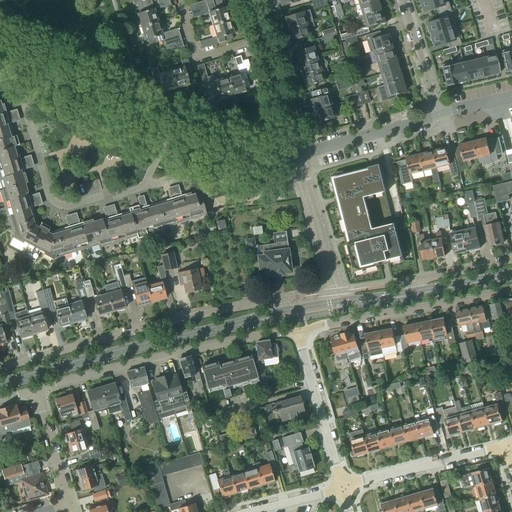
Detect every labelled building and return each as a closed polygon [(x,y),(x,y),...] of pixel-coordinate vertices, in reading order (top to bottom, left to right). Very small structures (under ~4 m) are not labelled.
[(137,4),(139,8),(165,0),(132,0),(133,6),(137,4)] [(139,20),(142,28),(159,22),(155,10),(171,6),(169,0),(165,0),(139,8),(140,13),(136,14),(138,20),(139,20)] [(191,13),(222,4),(220,0),(204,0),(205,1),(189,6),(191,13)] [(328,5),(326,0),(320,0),(312,3),(314,9),(328,5)] [(376,0),(372,0),(359,4),(362,16),(380,10),(376,0)] [(450,9),(446,0),(419,0),(423,11),(436,7),(437,13),(450,9)] [(213,26),(231,20),(227,7),(223,8),(222,4),(191,13),(192,19),(209,14),(213,26)] [(328,8),(330,14),(335,12),(335,11),(341,9),(340,4),(328,8)] [(341,9),(335,11),(335,12),(337,18),(343,16),(341,9)] [(455,27),(450,9),(437,13),(439,19),(426,23),(427,26),(426,26),(428,33),(429,32),(430,35),(455,27)] [(285,18),(288,30),(313,21),(309,10),(285,18)] [(341,41),(352,38),(369,33),(367,27),(383,22),(380,10),(362,16),(356,18),(357,23),(364,21),(366,27),(340,35),(341,41)] [(231,20),(213,26),(216,37),(200,42),(202,49),(233,40),(231,35),(235,34),(231,20)] [(313,21),(288,30),(292,41),(309,36),(307,29),(315,27),(313,21)] [(159,22),(142,28),(144,36),(143,36),(145,42),(148,41),(150,45),(163,41),(180,36),(178,29),(163,34),(159,22)] [(320,32),(322,37),(336,33),(335,27),(320,32)] [(455,27),(430,35),(431,37),(429,37),(431,44),(433,44),(434,46),(446,42),(448,49),(454,47),(461,45),(455,27)] [(380,32),(365,36),(370,53),(373,52),(373,51),(390,46),(387,34),(381,36),(380,32)] [(336,33),(322,37),(324,44),(336,40),(338,39),(336,33)] [(180,36),(163,41),(165,47),(182,42),(180,36)] [(346,48),(358,44),(356,39),(352,40),(343,43),(342,45),(347,59),(350,59),(346,48)] [(182,42),(165,47),(167,52),(184,47),(182,42)] [(295,52),(299,64),(316,58),(312,46),(295,52)] [(373,52),(377,63),(394,57),(390,46),(373,51),(373,52)] [(511,70),(511,52),(511,48),(500,51),(505,72),(511,70)] [(499,73),(494,53),(484,55),(488,76),(499,73)] [(488,76),(484,55),(473,58),(478,78),(488,76)] [(250,87),(246,75),(252,73),(248,60),(242,61),(240,56),(234,58),(239,74),(227,78),(233,96),(246,92),(245,89),(250,87)] [(299,64),(302,75),(326,67),(327,65),(327,63),(326,61),(324,61),(324,59),(322,59),(321,57),(316,59),(316,58),(299,64)] [(377,63),(380,74),(397,69),(394,57),(377,63)] [(463,60),(462,60),(467,81),(478,78),(473,58),(472,58),(473,60),(463,63),(463,60)] [(183,68),(171,71),(177,89),(190,85),(189,81),(194,80),(188,60),(181,62),(183,68)] [(452,62),(451,62),(457,84),(457,83),(467,81),(462,60),(452,63),(452,62)] [(456,84),(451,62),(441,65),(446,86),(456,84)] [(326,67),(302,75),(305,86),(326,80),(324,74),(325,72),(328,72),(326,67)] [(177,89),(171,71),(159,75),(157,69),(151,71),(157,91),(162,90),(164,94),(177,89)] [(380,74),(383,85),(401,80),(397,69),(380,74)] [(213,75),(201,79),(207,100),(218,97),(219,101),(233,96),(227,78),(219,80),(214,78),(213,75)] [(335,79),(337,84),(350,80),(349,75),(335,79)] [(351,83),(352,86),(355,94),(360,93),(362,92),(360,87),(365,86),(363,79),(357,81),(351,83)] [(352,86),(351,83),(350,80),(337,84),(339,90),(352,86)] [(383,85),(377,87),(382,102),(397,97),(396,94),(404,92),(401,80),(383,85)] [(312,99),(309,100),(313,112),(330,106),(327,94),(330,93),(329,87),(311,93),(312,99)] [(369,102),(366,91),(362,92),(360,93),(364,104),(369,102)] [(360,93),(355,94),(354,94),(358,106),(364,104),(360,93)] [(349,96),(352,105),(352,108),(358,106),(354,94),(349,96)] [(352,108),(352,105),(349,96),(343,98),(347,109),(352,108)] [(313,112),(317,123),(339,116),(335,104),(330,106),(313,112)] [(32,211),(34,211),(25,183),(28,183),(20,155),(18,155),(16,147),(20,145),(17,136),(13,137),(10,129),(12,128),(6,109),(3,110),(1,106),(0,106),(0,175),(4,189),(1,190),(15,234),(13,237),(23,243),(24,241),(29,243),(22,255),(35,261),(41,250),(45,252),(44,254),(54,259),(56,256),(80,250),(81,254),(84,253),(83,249),(100,244),(100,246),(138,235),(139,238),(148,235),(147,232),(206,214),(203,202),(198,203),(196,197),(192,198),(192,196),(187,197),(186,194),(166,200),(166,202),(150,207),(149,205),(139,208),(138,205),(129,208),(130,213),(122,215),(121,214),(93,222),(92,219),(64,228),(65,229),(54,232),(53,235),(48,233),(51,227),(42,223),(39,228),(34,225),(36,223),(32,211)] [(479,141),(473,142),(477,158),(478,165),(483,163),(483,166),(493,164),(493,162),(498,161),(497,156),(493,140),(493,139),(487,141),(487,139),(485,139),(485,138),(478,139),(479,141)] [(499,138),(493,140),(497,156),(503,154),(499,138)] [(477,158),(473,142),(468,143),(467,142),(461,143),(461,145),(459,145),(460,147),(454,148),(459,170),(466,168),(464,161),(477,158)] [(432,152),(436,168),(450,165),(452,174),(458,173),(454,157),(448,158),(446,149),(444,149),(444,147),(438,149),(438,151),(432,152)] [(431,169),(435,186),(440,185),(436,168),(432,152),(427,153),(427,151),(421,153),(421,155),(419,155),(423,171),(431,169)] [(407,156),(408,158),(406,158),(406,160),(396,163),(402,185),(412,183),(410,174),(423,171),(419,155),(414,156),(414,154),(407,156)] [(334,192),(336,198),(338,197),(340,203),(337,203),(339,209),(340,209),(342,218),(341,218),(342,222),(343,222),(345,231),(344,231),(346,237),(349,237),(350,243),(347,243),(348,245),(349,245),(351,254),(350,255),(355,273),(380,266),(379,263),(388,261),(389,264),(393,263),(392,262),(400,260),(401,261),(404,260),(395,224),(393,224),(373,230),(365,198),(385,192),(385,193),(387,192),(380,165),(373,167),(373,168),(369,169),(368,168),(344,174),(344,175),(335,178),(335,176),(331,177),(332,183),(333,183),(335,192),(334,192)] [(511,193),(511,181),(493,187),(497,204),(510,201),(508,195),(511,193)] [(472,191),(466,193),(468,204),(471,219),(478,217),(474,201),(474,202),(472,191)] [(478,217),(483,216),(489,246),(503,243),(496,212),(488,214),(485,199),(474,201),(478,217)] [(444,218),(442,218),(444,228),(450,227),(448,216),(443,217),(444,218)] [(444,228),(442,218),(436,219),(438,229),(444,228)] [(224,220),(216,222),(218,231),(226,229),(224,220)] [(421,232),(419,221),(411,223),(413,234),(421,232)] [(468,229),(462,230),(467,251),(480,248),(474,225),(468,227),(468,229)] [(467,251),(462,230),(456,232),(455,229),(449,231),(454,254),(467,251)] [(290,272),(290,265),(290,264),(291,263),(286,231),(273,233),(274,244),(257,246),(260,269),(264,269),(265,276),(275,274),(275,276),(283,275),(283,273),(290,272)] [(436,240),(430,241),(434,258),(444,256),(440,233),(435,234),(436,240)] [(434,258),(430,241),(424,242),(423,235),(419,236),(423,260),(434,258)] [(254,240),(246,241),(247,248),(255,247),(254,240)] [(164,270),(164,271),(177,268),(173,252),(160,255),(163,266),(164,270)] [(127,286),(124,276),(122,271),(120,264),(114,266),(120,288),(127,286)] [(166,278),(164,271),(164,270),(163,266),(157,267),(160,279),(166,278)] [(196,270),(178,274),(181,284),(184,284),(186,293),(201,289),(198,278),(204,277),(202,269),(196,270)] [(148,287),(145,278),(131,282),(129,275),(124,276),(127,286),(127,289),(133,287),(138,306),(145,304),(145,306),(152,304),(152,302),(148,287)] [(90,280),(83,282),(87,298),(94,296),(90,280)] [(87,298),(83,282),(76,284),(80,300),(87,298)] [(148,287),(152,302),(166,298),(162,283),(148,287)] [(105,286),(107,294),(112,311),(117,310),(118,311),(124,309),(124,308),(125,308),(120,290),(120,288),(118,284),(114,285),(113,284),(106,286),(105,286)] [(50,288),(43,290),(48,309),(55,307),(60,326),(62,325),(62,327),(69,325),(68,324),(73,322),(68,305),(66,299),(54,302),(50,288)] [(27,312),(34,334),(38,333),(39,334),(45,332),(45,331),(47,330),(41,310),(48,309),(43,290),(36,292),(40,308),(27,312)] [(15,314),(9,291),(2,293),(4,299),(8,313),(10,320),(15,318),(16,318),(15,314)] [(108,313),(112,311),(107,294),(95,298),(100,315),(101,315),(102,316),(108,314),(108,313)] [(0,344),(3,344),(2,343),(6,342),(2,325),(9,323),(6,313),(8,313),(4,299),(0,300),(0,304),(0,306),(0,305),(0,314),(0,316),(0,315),(0,344)] [(68,305),(73,322),(78,321),(78,323),(85,321),(84,319),(86,319),(81,302),(68,305)] [(501,303),(490,306),(493,320),(505,317),(501,303)] [(489,320),(486,320),(483,307),(470,310),(473,325),(476,338),(484,336),(482,330),(490,328),(489,320)] [(16,318),(15,318),(21,338),(23,337),(23,339),(30,337),(29,335),(34,334),(27,312),(27,310),(15,314),(16,318)] [(470,310),(456,313),(459,326),(466,325),(467,333),(466,333),(468,339),(476,338),(470,310)] [(430,322),(434,338),(435,342),(448,340),(449,346),(455,345),(451,321),(444,323),(444,319),(430,322)] [(417,324),(420,341),(434,338),(430,322),(417,324)] [(405,336),(400,337),(403,352),(409,350),(407,344),(420,341),(417,324),(404,327),(405,336)] [(505,334),(502,324),(495,326),(497,335),(499,341),(505,339),(504,334),(505,334)] [(403,352),(400,337),(394,338),(392,329),(379,332),(383,354),(384,356),(397,354),(397,353),(403,352)] [(348,353),(352,352),(359,350),(355,334),(351,336),(350,332),(342,335),(342,336),(348,353)] [(379,332),(366,335),(368,344),(362,345),(365,359),(370,358),(370,357),(383,354),(379,332)] [(331,341),(338,362),(349,358),(342,336),(340,337),(337,335),(335,338),(335,340),(331,341)] [(256,344),(259,365),(264,364),(263,360),(278,358),(276,344),(269,345),(269,342),(266,342),(266,341),(262,342),(262,343),(256,344)] [(460,345),(465,364),(477,361),(472,342),(460,345)] [(225,388),(257,379),(254,368),(251,356),(219,366),(218,363),(201,367),(208,390),(224,385),(225,388)] [(190,357),(178,360),(184,378),(194,375),(198,389),(203,387),(197,367),(194,368),(190,357)] [(501,359),(495,360),(498,369),(503,367),(501,359)] [(259,366),(254,368),(257,379),(258,379),(262,391),(269,389),(262,366),(259,366)] [(131,389),(147,385),(143,368),(126,372),(131,389)] [(171,375),(163,377),(174,414),(188,410),(183,393),(181,394),(175,375),(171,376),(171,375)] [(160,419),(174,414),(163,377),(155,379),(155,381),(151,382),(157,401),(155,401),(160,419)] [(418,380),(420,387),(426,386),(424,378),(418,380)] [(101,388),(107,410),(108,415),(122,411),(121,408),(120,406),(114,385),(114,384),(101,388)] [(87,392),(93,411),(93,414),(94,413),(107,410),(101,388),(87,392)] [(137,394),(147,425),(158,422),(149,391),(137,394)] [(500,413),(505,412),(500,393),(494,394),(497,405),(484,408),(489,425),(503,421),(500,413)] [(455,402),(458,416),(463,432),(476,429),(471,412),(470,406),(461,409),(459,401),(458,394),(454,395),(455,402)] [(358,395),(346,399),(348,407),(361,404),(358,395)] [(72,396),(54,401),(59,414),(69,411),(71,418),(78,416),(72,396)] [(275,404),(277,411),(282,409),(285,421),(291,419),(292,421),(298,419),(298,417),(306,415),(301,397),(275,404)] [(458,416),(455,402),(454,398),(448,400),(453,417),(446,419),(442,408),(441,404),(435,406),(436,410),(440,425),(447,423),(450,436),(463,432),(458,416)] [(77,404),(81,415),(87,413),(84,402),(77,404)] [(483,402),(470,406),(471,412),(476,429),(489,425),(484,408),(483,402)] [(17,409),(16,405),(4,408),(6,413),(11,432),(31,426),(25,407),(17,409)] [(127,406),(121,408),(122,411),(125,422),(131,420),(127,406)] [(0,440),(1,440),(3,439),(4,437),(4,434),(11,432),(6,413),(4,408),(0,409),(0,440)] [(356,409),(343,413),(345,419),(358,415),(356,409)] [(93,414),(93,411),(87,412),(93,432),(99,430),(94,413),(93,414)] [(429,418),(416,422),(420,438),(426,436),(426,438),(433,436),(432,435),(433,434),(434,435),(432,427),(437,425),(433,411),(427,413),(429,418)] [(68,445),(84,440),(78,420),(69,424),(72,432),(65,435),(68,445)] [(416,422),(403,426),(408,442),(409,441),(410,443),(416,441),(416,439),(420,438),(416,422)] [(403,426),(390,429),(395,445),(400,444),(400,445),(407,443),(406,442),(408,442),(403,426)] [(253,428),(219,436),(221,445),(255,437),(253,428)] [(390,429),(377,433),(382,449),(383,448),(384,450),(390,448),(390,447),(395,445),(390,429)] [(369,452),(365,436),(363,430),(350,434),(354,448),(352,449),(350,450),(352,457),(356,456),(356,457),(357,457),(357,456),(358,457),(364,455),(364,454),(369,452)] [(293,463),(295,463),(298,472),(314,468),(308,447),(307,448),(303,449),(301,443),(303,442),(300,432),(282,438),(285,447),(288,446),(293,463)] [(377,433),(365,436),(369,452),(374,451),(374,453),(381,451),(380,449),(381,449),(382,450),(382,449),(377,433)] [(68,445),(71,455),(88,450),(86,446),(89,445),(91,442),(89,438),(84,440),(68,445)] [(274,450),(280,449),(277,439),(272,441),(274,450)] [(101,457),(98,449),(88,452),(91,460),(101,457)] [(259,462),(255,464),(261,484),(266,483),(267,484),(273,483),(272,481),(274,481),(271,472),(278,470),(272,451),(265,453),(269,464),(261,467),(259,462)] [(197,466),(202,464),(199,453),(193,455),(197,466)] [(197,466),(193,455),(188,456),(191,467),(197,466)] [(191,467),(188,456),(182,458),(185,469),(191,467)] [(185,469),(182,458),(176,460),(179,471),(185,469)] [(179,471),(176,460),(170,461),(173,472),(179,471)] [(173,472),(170,461),(164,463),(167,474),(173,472)] [(21,466),(21,467),(24,474),(32,472),(38,470),(40,469),(37,462),(21,466)] [(167,474),(164,463),(158,465),(161,476),(167,474)] [(76,470),(79,480),(101,474),(106,472),(105,469),(103,464),(97,465),(99,471),(93,473),(91,466),(76,470)] [(255,468),(243,472),(248,488),(249,488),(250,489),(256,488),(256,486),(261,484),(255,464),(254,464),(255,468)] [(161,476),(158,465),(146,468),(151,486),(163,482),(161,476)] [(2,472),(4,480),(10,478),(20,475),(20,476),(23,474),(24,474),(21,467),(18,468),(2,472)] [(464,490),(476,487),(492,482),(491,477),(492,476),(491,470),(489,470),(489,469),(489,468),(460,477),(464,490)] [(21,480),(27,501),(47,495),(41,474),(40,475),(38,470),(32,472),(24,474),(23,474),(20,476),(21,480)] [(235,492),(230,476),(228,472),(223,473),(224,478),(217,480),(216,474),(210,476),(214,490),(220,488),(222,496),(224,496),(224,497),(231,495),(230,494),(235,492)] [(243,472),(230,476),(235,492),(241,491),(241,492),(247,490),(247,489),(248,488),(243,472)] [(101,474),(79,480),(82,490),(93,487),(95,487),(96,491),(105,488),(101,474)] [(119,486),(129,483),(127,474),(116,478),(119,486)] [(452,496),(447,481),(441,483),(446,498),(452,496)] [(165,488),(163,482),(151,486),(153,492),(165,488)] [(476,487),(480,500),(497,495),(497,494),(496,494),(496,493),(497,493),(495,486),(494,487),(492,482),(476,487)] [(165,488),(153,492),(154,497),(167,494),(165,488)] [(425,492),(420,493),(425,509),(438,506),(440,511),(446,509),(442,495),(435,497),(433,489),(432,489),(433,490),(432,490),(431,488),(425,490),(425,492)] [(92,495),(94,502),(107,498),(105,492),(105,491),(92,495)] [(407,496),(411,511),(416,511),(425,509),(420,493),(415,495),(415,493),(408,495),(409,497),(408,497),(407,496)] [(168,500),(167,494),(154,497),(156,503),(168,500)] [(480,500),(483,511),(484,511),(500,508),(498,503),(500,502),(498,496),(497,496),(496,495),(497,495),(480,500)] [(399,499),(395,501),(397,511),(411,511),(407,496),(407,497),(406,497),(406,496),(399,498),(399,499)] [(170,505),(168,500),(156,503),(158,509),(170,505)] [(397,511),(395,501),(390,502),(389,500),(383,502),(383,504),(382,504),(381,504),(384,511),(380,511),(397,511)] [(178,509),(179,511),(196,511),(197,511),(198,511),(196,505),(195,505),(194,504),(186,506),(185,501),(170,505),(172,511),(178,509)]
